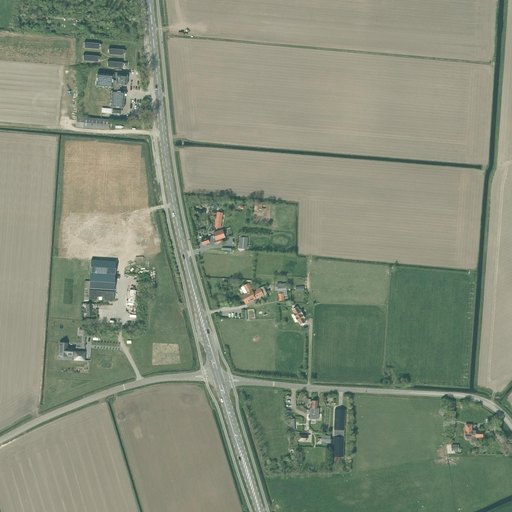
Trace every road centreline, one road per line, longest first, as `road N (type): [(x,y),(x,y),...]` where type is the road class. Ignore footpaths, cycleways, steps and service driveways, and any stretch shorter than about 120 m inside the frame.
road 1 (secondary): [(218,374),(174,202),(150,0)]
road 2 (tertiary): [(251,382),(470,398),(511,427)]
road 3 (unclassified): [(0,440),(103,394),(170,377)]
road 4 (secondary): [(262,511),(221,382)]
